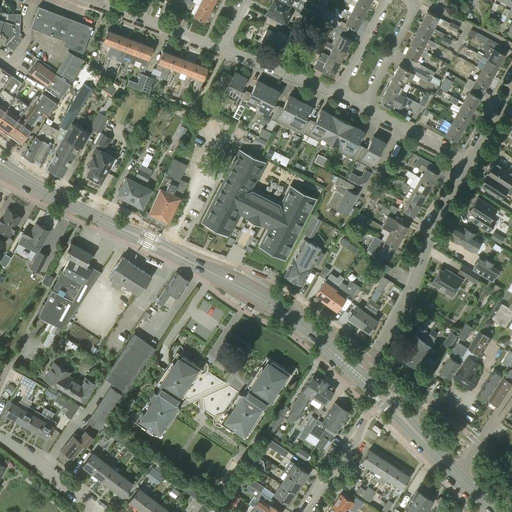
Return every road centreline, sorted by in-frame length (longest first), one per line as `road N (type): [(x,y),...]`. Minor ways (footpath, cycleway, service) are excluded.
road 1 (primary): [(221,275),(0,161)]
road 2 (residential): [(369,359),(466,161)]
road 3 (primary): [(355,373),(285,314),(221,275)]
road 4 (unclassified): [(129,400),(205,284),(221,275)]
road 5 (primary): [(493,511),(403,420)]
road 6 (residential): [(221,48),(102,4)]
road 7 (residential): [(367,108),(416,8),(403,0)]
road 8 (unclassified): [(102,511),(47,464),(0,439)]
road 9 (residential): [(335,93),(221,48)]
